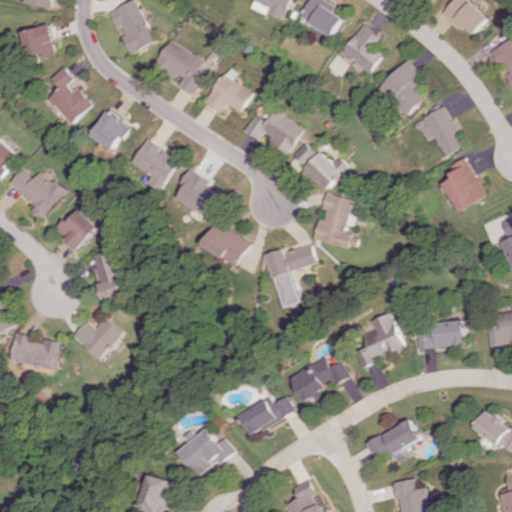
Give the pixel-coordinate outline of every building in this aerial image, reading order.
[(135,53),(159,41),(139,0),(134,0),(112,11),(119,27),(125,24),(129,33),(126,35),(135,53)] [(286,20),(294,0),(256,0),(254,6),(286,20)] [(312,0),(303,15),(335,36),(347,17),(336,11),(339,6),(329,0),(312,0)] [(477,34),(492,18),(472,0),(456,0),(445,12),(465,30),(469,26),(477,34)] [(60,53),(50,23),(24,31),(34,61),(60,53)] [(384,35),(364,23),(346,54),(376,72),(387,53),(377,47),(384,35)] [(216,63),(171,40),(158,65),(185,79),(182,85),(199,94),(216,63)] [(511,40),(494,50),(501,62),(505,60),(511,71),(509,73),(511,78),(511,40)] [(416,87),(427,76),(411,59),(383,87),(410,116),(428,99),(416,87)] [(76,124),(98,103),(81,86),(77,91),(71,84),(78,77),(67,66),(54,78),(64,87),(52,98),(76,124)] [(225,112),(230,103),(244,111),(256,92),(226,73),(208,101),(225,112)] [(418,122),(429,140),(437,136),(448,156),(467,145),(459,132),(462,131),(447,105),(418,122)] [(135,126),(128,121),(130,119),(113,108),(96,135),(120,150),(135,126)] [(307,127),(277,109),(270,121),(257,114),(248,130),(267,140),(268,139),(293,153),(307,127)] [(23,156),(2,136),(0,138),(0,177),(2,179),(23,156)] [(187,160),(154,138),(139,161),(159,175),(153,185),(165,193),(187,160)] [(320,153),(310,142),(298,152),(309,164),(320,153)] [(344,157),(339,163),(325,151),(309,169),(332,189),(353,165),(344,157)] [(460,211),(489,195),(468,157),(449,167),(455,177),(444,183),(460,211)] [(72,190),(59,178),(55,182),(43,171),(37,178),(26,168),(15,181),(41,205),(37,210),(47,219),(72,190)] [(318,239),(359,249),(362,235),(348,232),(356,199),(331,192),(325,217),(323,217),(318,239)] [(103,227),(83,207),(63,228),(83,247),(103,227)] [(209,246),(244,264),(256,241),(221,222),(209,246)] [(270,253),(287,306),(304,301),(295,271),(321,262),(315,243),(289,252),(287,248),(270,253)] [(99,254),(109,299),(130,295),(120,249),(99,254)] [(29,324),(14,297),(12,298),(3,282),(0,283),(0,314),(11,333),(29,324)] [(511,311),(489,314),(491,345),(511,343),(511,311)] [(374,319),(378,330),(364,335),(368,346),(359,350),(364,365),(407,349),(393,312),(374,319)] [(133,332),(116,316),(105,328),(97,320),(83,335),(109,359),(133,332)] [(419,323),(420,347),(468,344),(467,321),(419,323)] [(22,360),(68,368),(73,342),(53,338),(52,343),(40,341),(41,334),(27,332),(22,360)] [(352,376),(344,360),(333,366),(328,356),(316,362),(330,388),(352,376)] [(307,402),(329,391),(315,364),(293,375),(307,402)] [(298,411),(290,395),(276,402),(273,397),(243,413),(254,434),(298,411)] [(511,427),(487,409),(475,427),(511,453),(511,427)] [(424,439),(413,418),(369,442),(377,458),(392,450),(394,455),(424,439)] [(240,450),(229,437),(224,441),(212,427),(202,435),(197,429),(189,436),(195,442),(185,451),(206,475),(221,461),(224,464),(240,450)] [(147,506),(167,511),(176,511),(185,482),(156,474),(147,506)] [(433,511),(429,487),(419,489),(418,477),(395,481),(397,498),(402,497),(404,511),(433,511)] [(326,511),(312,480),(296,487),(301,498),(292,502),(296,511),(326,511)]
